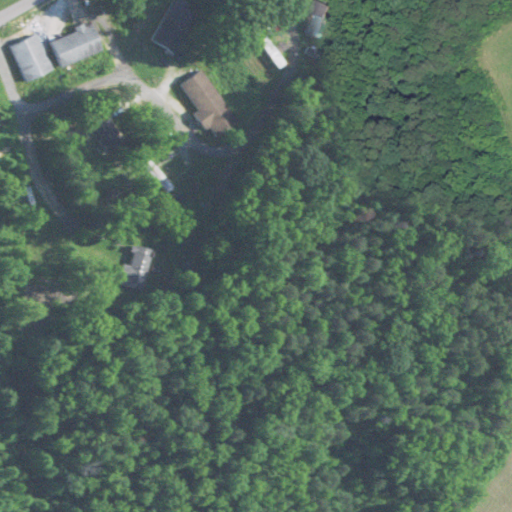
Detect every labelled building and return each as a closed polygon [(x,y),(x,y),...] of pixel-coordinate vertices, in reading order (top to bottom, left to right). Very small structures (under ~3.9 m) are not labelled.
[(197,10),(177,0),(172,0),(149,42),(173,55),(197,10)] [(316,39),(330,8),(317,2),(312,13),(319,17),(310,37),(316,39)] [(99,53),(89,23),(72,29),(73,33),(48,41),(57,68),(99,53)] [(24,83),(52,70),(35,34),(7,47),(24,83)] [(200,70),(178,85),(196,112),(191,115),(206,137),(233,119),(200,70)] [(150,251),(127,245),(117,285),(139,291),(150,251)]
